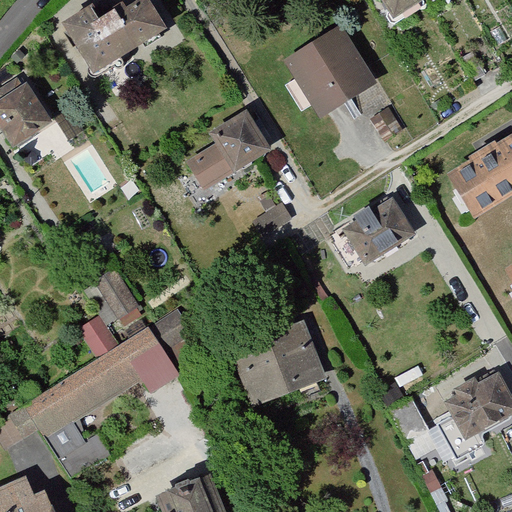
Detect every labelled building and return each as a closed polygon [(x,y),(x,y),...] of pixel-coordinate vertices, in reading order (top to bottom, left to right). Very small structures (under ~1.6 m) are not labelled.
[(407,0),(366,0),(383,28),(414,10),(407,0)] [(407,0),(414,10),(431,0),(407,0)] [(47,29),(80,82),(152,38),(132,6),(101,26),(88,4),(47,29)] [(331,32),(273,69),(310,126),(368,89),(331,32)] [(455,63),(467,88),(484,80),(471,55),(455,63)] [(0,95),(0,152),(2,155),(43,131),(16,86),(0,95)] [(384,110),(367,120),(380,141),(397,131),(384,110)] [(205,151),(174,170),(193,199),(260,156),(236,119),(199,143),(205,151)] [(473,213),(511,191),(511,135),(449,171),(473,213)] [(348,231),(336,238),(357,271),(410,240),(386,200),(345,224),(348,231)] [(248,228),(256,244),(286,228),(278,212),(248,228)] [(344,279),(357,271),(336,238),(333,232),(320,240),(344,279)] [(92,287),(113,324),(135,311),(113,274),(92,287)] [(91,361),(0,422),(0,448),(4,455),(30,438),(38,449),(66,492),(108,467),(96,439),(81,446),(72,427),(137,383),(147,398),(173,381),(158,358),(184,340),(165,312),(114,347),(91,361)] [(98,321),(75,335),(91,361),(114,347),(98,321)] [(224,350),(244,407),(320,381),(300,323),(224,350)] [(488,377),(430,409),(453,451),(511,419),(488,377)] [(407,403),(382,416),(399,450),(424,437),(407,403)] [(215,511),(202,478),(150,498),(155,511),(215,511)] [(0,511),(38,511),(33,497),(25,500),(18,480),(0,487),(0,511)]
